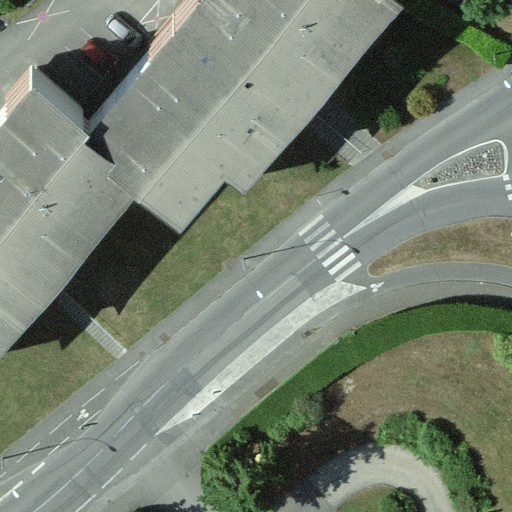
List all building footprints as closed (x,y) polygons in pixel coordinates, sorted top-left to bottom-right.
[(0,319),(26,291),(17,282),(38,258),(60,232),(69,240),(138,162),(166,187),(187,164),(199,174),(225,145),(242,159),(283,113),(276,106),(275,104),(298,79),(321,53),(329,60),(381,0),(206,0),(189,21),(166,47),(158,40),(90,120),(79,109),(81,104),(43,73),(17,102),(13,98),(0,112),(0,319)] [(180,0),(174,7),(189,21),(206,0),(180,0)] [(151,34),(158,40),(166,47),(189,21),(174,7),(151,34)] [(339,69),(329,60),(321,53),(298,79),(316,94),(339,69)] [(8,93),(13,98),(17,102),(43,73),(32,64),(8,93)] [(308,104),(316,94),(298,79),(275,104),(276,106),(283,113),(292,121),(308,104)] [(178,198),(199,174),(187,164),(166,187),(178,198)] [(78,248),(69,240),(60,232),(38,258),(56,274),(78,248)] [(47,284),(56,274),(38,258),(17,282),(26,291),(35,299),(47,284)]
